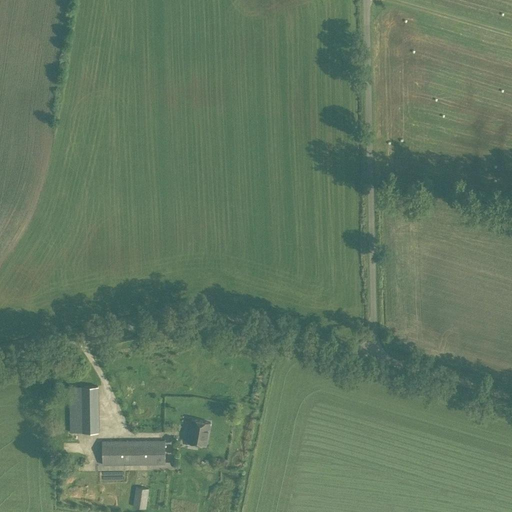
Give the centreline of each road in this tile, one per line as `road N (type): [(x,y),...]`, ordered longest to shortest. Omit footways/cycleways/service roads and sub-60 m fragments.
road 1 (unclassified): [(373,358),(210,314),(0,355)]
road 2 (unclassified): [(373,358),(364,0)]
road 3 (unclassified): [(511,396),(373,358)]
